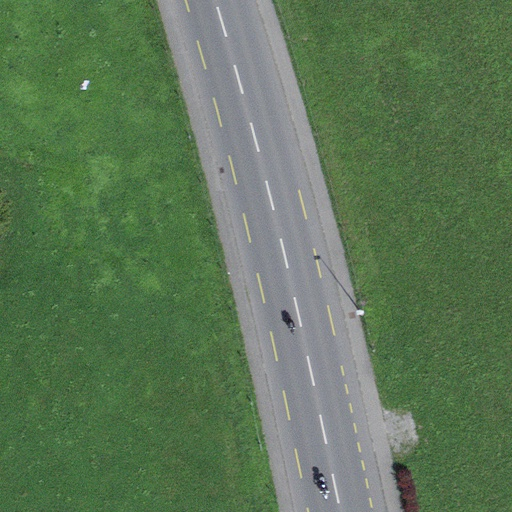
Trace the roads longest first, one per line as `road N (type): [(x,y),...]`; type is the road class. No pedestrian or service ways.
road 1 (primary): [(215,0),(254,120),(340,511)]
road 2 (track): [(457,511),(441,435),(400,397),(319,408)]
